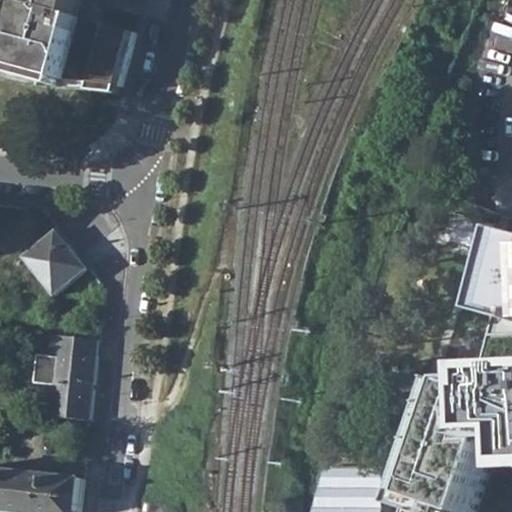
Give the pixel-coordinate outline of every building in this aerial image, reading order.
[(1,0),(0,4),(0,58),(12,63),(10,72),(70,88),(125,92),(138,33),(83,18),(87,0),(1,0)] [(511,222),(488,218),(459,312),(511,325),(511,222)] [(440,250),(432,225),(414,230),(420,256),(440,250)] [(29,250),(59,286),(89,263),(59,226),(29,250)] [(93,414),(101,334),(63,330),(54,329),(52,349),(41,348),(38,377),(58,379),(55,409),(93,414)] [(511,363),(440,366),(393,497),(444,511),(466,511),(496,433),(511,432),(511,363)] [(0,505),(62,511),(82,511),(87,473),(0,464),(0,505)] [(444,511),(393,497),(387,511),(444,511)] [(159,511),(160,503),(140,502),(139,511),(159,511)]
